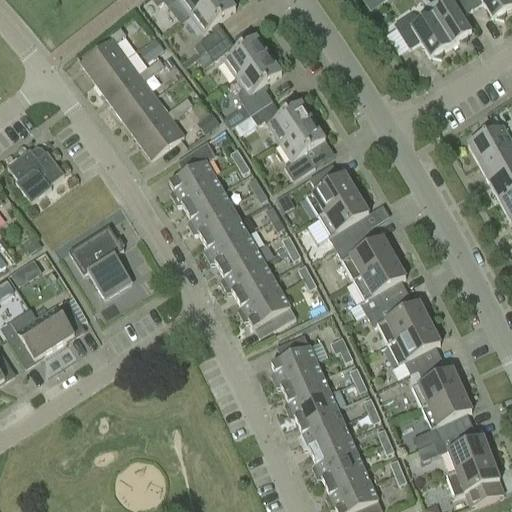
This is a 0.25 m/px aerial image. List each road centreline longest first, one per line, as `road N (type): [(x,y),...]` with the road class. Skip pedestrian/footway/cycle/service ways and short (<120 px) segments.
road 1 (residential): [(205,302),(55,75)]
road 2 (residential): [(511,354),(390,126)]
road 3 (residential): [(0,429),(205,302)]
road 4 (residential): [(297,511),(205,302)]
road 5 (residential): [(390,126),(300,0)]
road 6 (residential): [(511,50),(390,126)]
